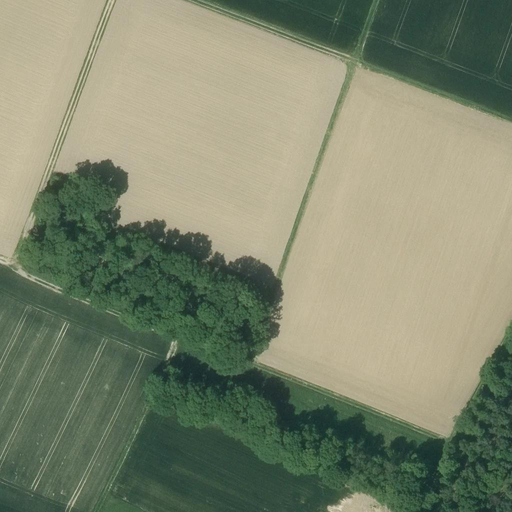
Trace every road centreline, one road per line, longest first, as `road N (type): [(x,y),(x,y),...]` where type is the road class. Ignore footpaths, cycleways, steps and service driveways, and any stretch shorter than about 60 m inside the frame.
road 1 (track): [(511,330),(447,446),(0,260)]
road 2 (track): [(511,123),(189,0)]
road 3 (track): [(253,368),(353,61)]
road 4 (track): [(15,266),(111,0)]
road 5 (track): [(181,339),(97,511)]
